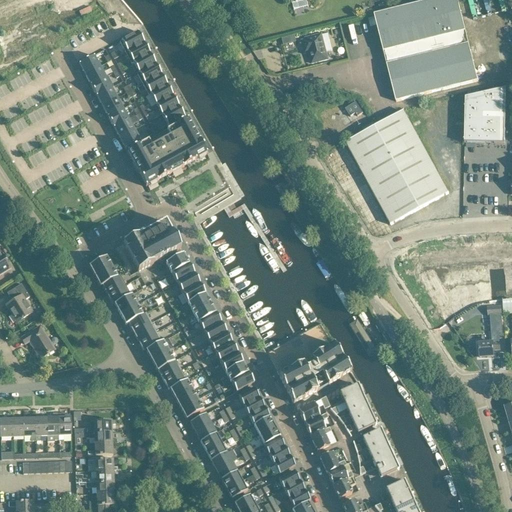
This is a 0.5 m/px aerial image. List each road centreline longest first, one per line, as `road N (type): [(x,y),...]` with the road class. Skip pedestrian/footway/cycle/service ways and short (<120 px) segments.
road 1 (unclassified): [(481,511),(445,414),(184,0)]
road 2 (residential): [(325,511),(265,378),(171,205),(147,218)]
road 3 (residential): [(372,257),(245,58)]
road 4 (tertiary): [(221,511),(127,353)]
road 5 (residential): [(62,62),(147,218)]
road 6 (residential): [(476,380),(454,375),(372,257)]
road 7 (residential): [(511,227),(411,237),(372,257)]
road 8 (residential): [(0,391),(79,382),(127,353)]
road 9 (residential): [(509,511),(476,380)]
